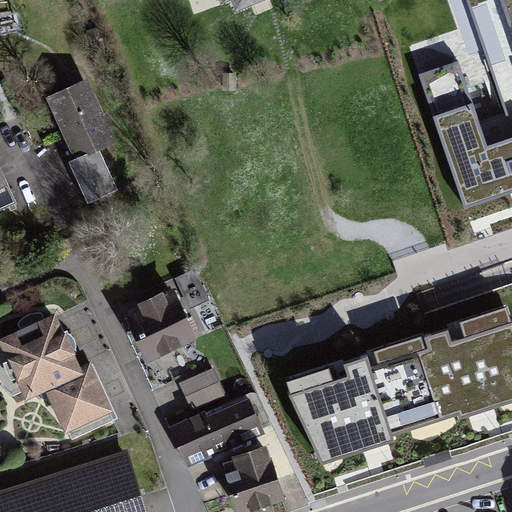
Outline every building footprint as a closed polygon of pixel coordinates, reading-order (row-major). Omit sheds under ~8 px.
[(272,0),(230,0),(236,17),(274,5),(272,0)] [(464,62),(418,77),(463,218),(511,202),(511,0),(497,0),(511,45),(511,139),(492,146),(464,62)] [(67,167),(88,209),(114,196),(119,194),(100,155),(119,146),(90,85),(50,104),(78,162),(67,167)] [(0,166),(0,218),(18,211),(0,166)] [(131,325),(152,368),(202,343),(177,294),(167,299),(166,297),(142,309),(146,318),(131,325)] [(511,412),(511,310),(511,307),(288,386),(322,480),(511,412)] [(60,316),(1,344),(30,405),(49,395),(69,438),(118,415),(94,364),(85,368),(60,316)] [(182,390),(194,417),(231,401),(218,374),(182,390)] [(251,398),(173,433),(190,472),(268,438),(251,398)] [(270,450),(235,462),(243,484),(230,488),(238,511),(270,511),(290,505),(270,450)] [(146,511),(129,458),(0,498),(0,511),(146,511)]
